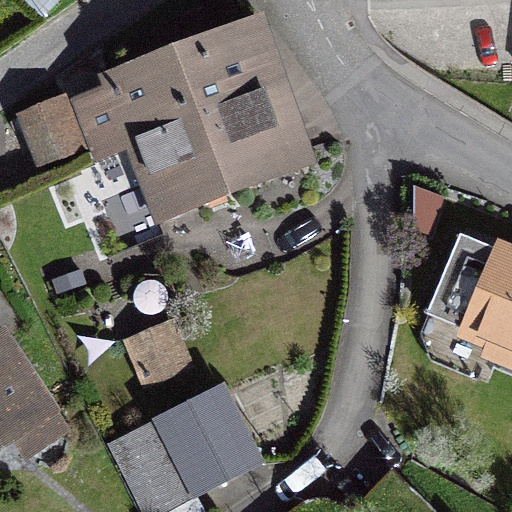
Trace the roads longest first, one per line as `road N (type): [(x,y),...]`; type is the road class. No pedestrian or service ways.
road 1 (residential): [(311,469),(350,411),(366,281),(352,55)]
road 2 (residential): [(352,55),(448,133),(511,172)]
road 3 (residential): [(0,89),(147,0)]
